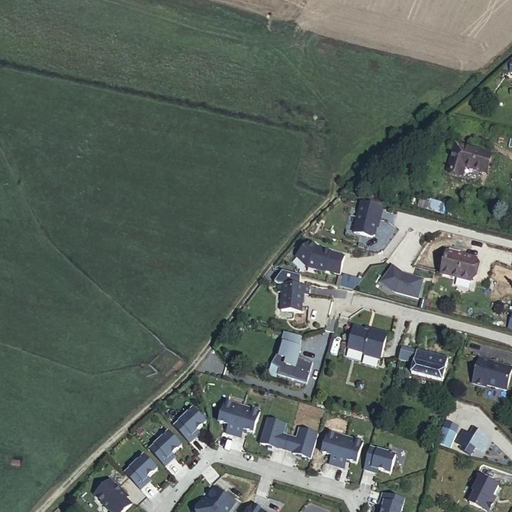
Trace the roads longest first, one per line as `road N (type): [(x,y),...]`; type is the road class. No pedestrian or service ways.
road 1 (track): [(511,48),(303,223),(177,380),(39,511)]
road 2 (residential): [(164,511),(203,461),(219,456),(347,495),(355,511)]
road 3 (residential): [(511,339),(351,298)]
